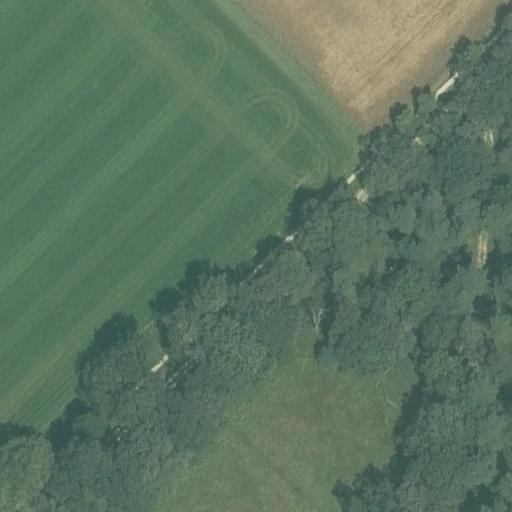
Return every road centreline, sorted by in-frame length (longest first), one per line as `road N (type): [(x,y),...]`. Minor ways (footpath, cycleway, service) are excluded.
road 1 (track): [(469,97),(45,511)]
road 2 (track): [(454,511),(490,190),(487,134),(469,97)]
